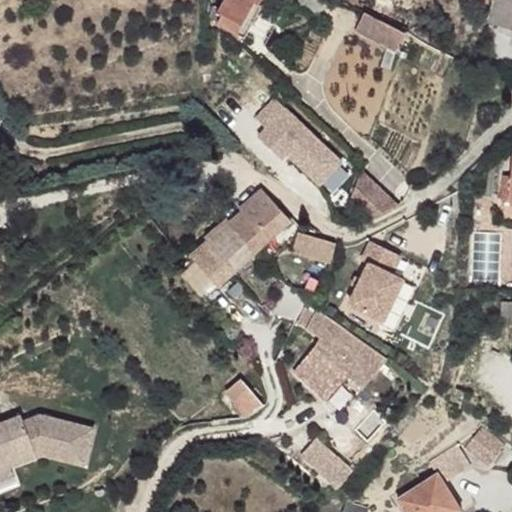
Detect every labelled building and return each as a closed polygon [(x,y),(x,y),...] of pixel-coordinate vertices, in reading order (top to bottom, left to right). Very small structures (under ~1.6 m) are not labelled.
[(224,0),(219,11),(223,13),(218,22),(240,33),(245,36),(262,3),(260,2),(260,0),(224,0)] [(334,2),(330,0),(296,0),(327,16),(334,2)] [(413,36),(372,16),(364,30),(404,51),(413,36)] [(344,162),(273,98),(255,118),(266,127),(257,137),(282,161),(288,156),(320,188),(344,162)] [(405,198),(362,169),(359,201),(376,215),(405,198)] [(166,181),(161,173),(151,181),(173,209),(192,195),(178,172),(166,181)] [(143,175),(134,179),(143,194),(151,189),(143,175)] [(241,211),(230,219),(258,250),(293,220),(262,187),(238,209),(241,211)] [(230,219),(227,217),(207,236),(209,239),(236,269),(258,250),(230,219)] [(338,241),(301,232),(298,246),(334,257),(338,241)] [(236,269),(209,239),(192,252),(220,282),(236,269)] [(385,240),(374,258),(380,262),(357,300),(389,319),(412,281),(401,274),(412,257),(385,240)] [(217,304),(210,296),(204,302),(211,309),(217,304)] [(389,360),(322,307),(307,327),(322,337),(315,346),(335,362),(348,374),(366,386),(389,360)] [(335,362),(315,346),(297,371),(317,389),(335,362)] [(348,374),(335,362),(317,389),(328,398),(348,374)] [(280,373),(264,364),(258,375),(273,385),(280,373)] [(261,404),(240,377),(225,390),(246,415),(261,404)] [(0,461),(34,449),(36,455),(44,452),(84,462),(93,427),(39,414),(23,420),(20,413),(0,421),(0,461)] [(497,438),(472,421),(461,435),(468,440),(462,448),(481,460),(497,438)] [(438,470),(398,498),(407,511),(441,511),(459,499),(445,479),(471,461),(462,448),(456,439),(429,457),(438,470)] [(34,449),(0,461),(0,475),(14,471),(11,465),(36,455),(34,449)] [(459,499),(441,511),(456,511),(464,506),(459,499)]
